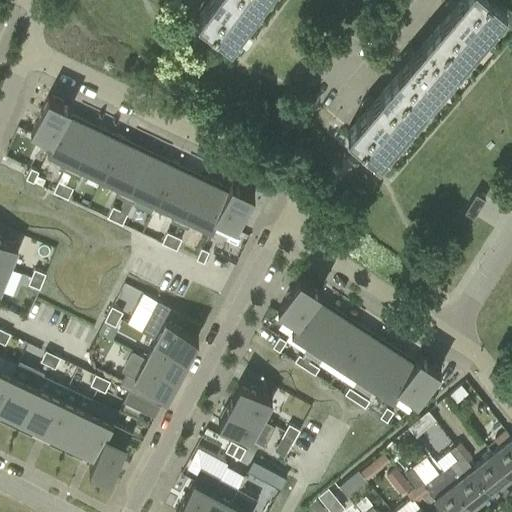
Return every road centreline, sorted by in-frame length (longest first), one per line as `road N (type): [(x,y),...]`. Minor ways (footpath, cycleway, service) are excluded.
road 1 (residential): [(281,226),(291,180),(26,53)]
road 2 (residential): [(131,511),(281,226)]
road 3 (residential): [(450,338),(281,226)]
